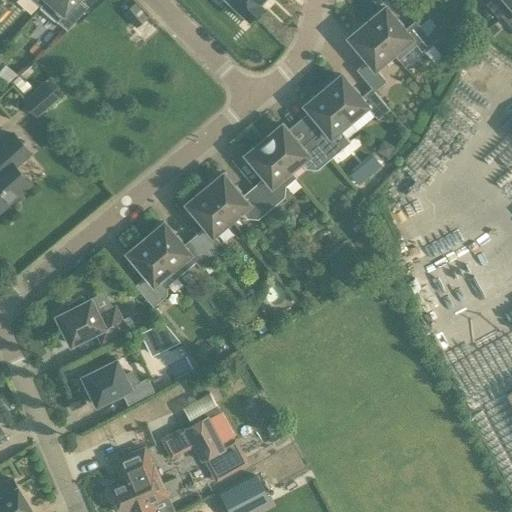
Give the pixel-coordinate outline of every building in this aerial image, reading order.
[(75,0),(44,0),(39,6),(66,30),(83,10),(74,2),(75,0)] [(228,5),(239,16),(242,13),(248,19),(261,5),(259,3),(261,0),(228,0),(230,2),(228,5)] [(511,0),(504,0),(510,6),(500,15),(511,28),(511,0)] [(384,6),(366,21),(392,53),(409,38),(420,51),(432,41),(414,20),(403,29),(384,6)] [(371,88),(374,90),(385,80),(374,67),(392,53),(366,21),(347,37),(366,60),(355,69),(371,88)] [(340,74),(322,89),(348,120),(366,106),(377,119),(389,109),(374,90),(371,88),(360,97),(340,74)] [(58,97),(44,81),(21,100),(36,117),(58,97)] [(312,137),(329,158),(350,142),(339,128),(348,120),(322,89),(303,104),(323,128),(312,137)] [(281,123),(263,138),(295,177),(296,177),(290,169),(299,161),(305,168),(316,169),(329,158),(312,137),(301,146),(281,123)] [(0,208),(28,182),(13,166),(29,151),(11,132),(0,142),(0,208)] [(252,186),(270,207),(284,196),(285,186),(295,177),(263,138),(244,154),(264,177),(252,186)] [(222,172),(204,188),(230,219),(240,211),(246,218),(257,219),(270,207),(252,186),(241,195),(222,172)] [(193,235),(211,257),(223,247),(212,234),(230,219),(204,188),(185,203),(204,226),(193,235)] [(403,244),(381,201),(366,209),(388,251),(403,244)] [(211,257),(193,235),(182,245),(163,222),(145,237),(175,274),(193,259),(199,267),(211,257)] [(175,274),(145,237),(126,252),(145,275),(134,285),(152,306),(166,295),(165,283),(175,274)] [(128,330),(121,316),(115,305),(97,314),(89,298),(56,315),(70,343),(95,331),(101,343),(128,330)] [(127,404),(154,391),(147,377),(129,386),(116,359),(82,376),(96,404),(120,391),(127,404)] [(201,461),(208,457),(218,476),(245,462),(235,442),(222,450),(205,419),(166,439),(174,453),(191,444),(201,461)] [(152,467),(150,467),(142,450),(112,463),(120,480),(119,481),(121,484),(109,489),(119,511),(130,507),(131,511),(148,511),(151,511),(148,505),(165,497),(152,467)] [(229,511),(239,511),(268,497),(256,474),(219,493),(229,511)] [(29,511),(30,511),(10,479),(0,485),(0,494),(1,497),(0,497),(0,511),(29,511)]
